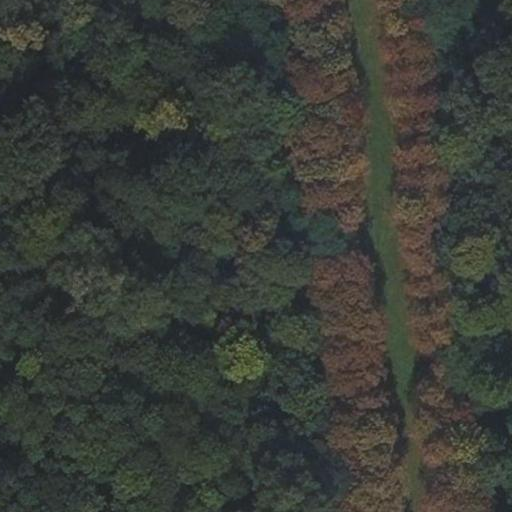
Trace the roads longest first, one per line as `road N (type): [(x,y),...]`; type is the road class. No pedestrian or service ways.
road 1 (track): [(301,0),(350,511)]
road 2 (track): [(464,511),(419,0)]
